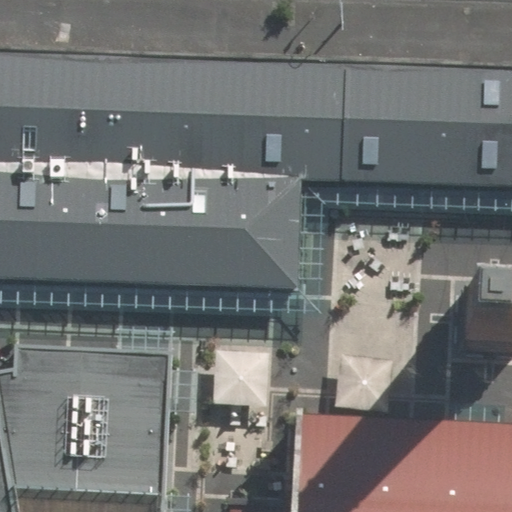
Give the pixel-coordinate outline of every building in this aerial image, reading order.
[(511,67),(0,51),(0,278),(297,293),(302,184),(395,188),(511,191),(511,67)] [(511,299),(481,299),(479,354),(511,354),(511,299)] [(167,511),(175,362),(19,352),(13,375),(0,377),(0,511),(167,511)] [(511,511),(511,434),(296,426),(291,507),(291,511),(511,511)] [(218,511),(291,511),(291,507),(219,502),(218,511)]
